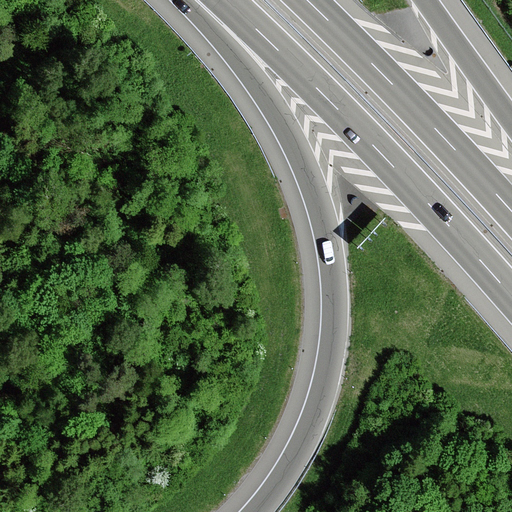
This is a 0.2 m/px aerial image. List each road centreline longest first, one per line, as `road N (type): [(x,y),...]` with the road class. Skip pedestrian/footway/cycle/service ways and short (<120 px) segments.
road 1 (motorway): [(181,0),(234,51),(283,116),(316,184),(331,264),(329,347),(313,419),(256,511)]
road 2 (motorway): [(226,0),(511,297)]
road 3 (motorway): [(511,209),(307,0)]
road 4 (motorway): [(511,120),(425,0)]
